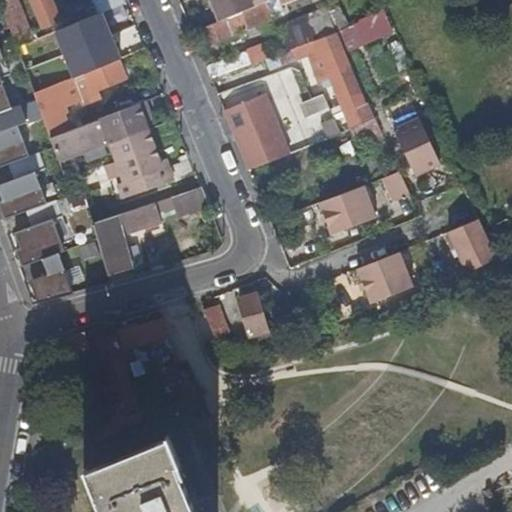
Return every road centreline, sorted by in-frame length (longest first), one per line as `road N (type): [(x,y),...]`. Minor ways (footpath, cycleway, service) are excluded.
road 1 (residential): [(151,0),(242,227),(245,258),(18,326)]
road 2 (unknown): [(231,264),(282,280),(308,277),(437,218)]
